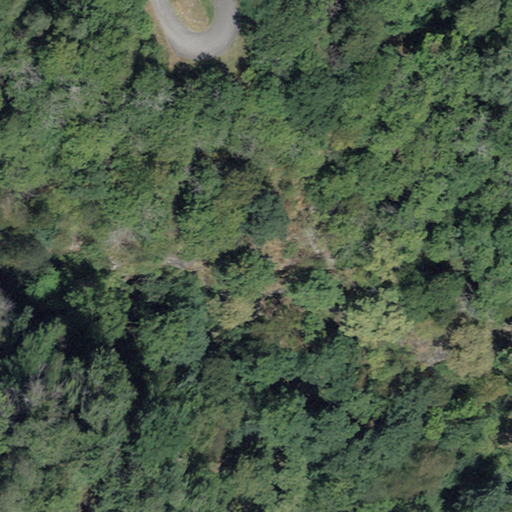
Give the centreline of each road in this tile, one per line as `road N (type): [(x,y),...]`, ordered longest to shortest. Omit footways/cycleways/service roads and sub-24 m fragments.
road 1 (track): [(511,119),(434,84),(343,0)]
road 2 (unclassified): [(161,0),(179,35),(195,44),(223,30),(223,0)]
